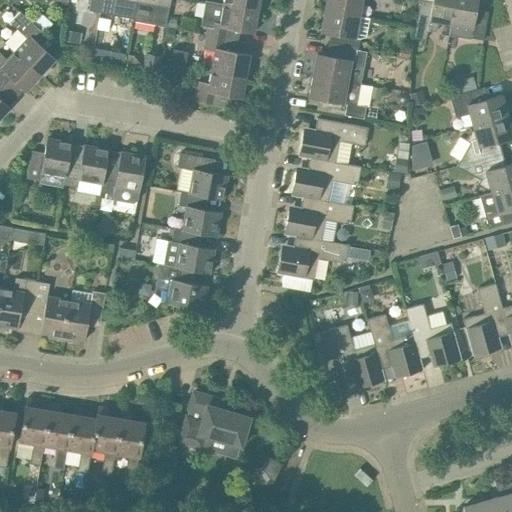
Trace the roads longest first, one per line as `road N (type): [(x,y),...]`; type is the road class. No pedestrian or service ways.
road 1 (residential): [(268,139),(50,102),(0,156)]
road 2 (unclassified): [(234,346),(201,347),(96,377),(0,364)]
road 3 (residential): [(234,346),(268,139)]
road 4 (residential): [(268,139),(296,0)]
road 5 (unclassified): [(385,421),(511,387)]
